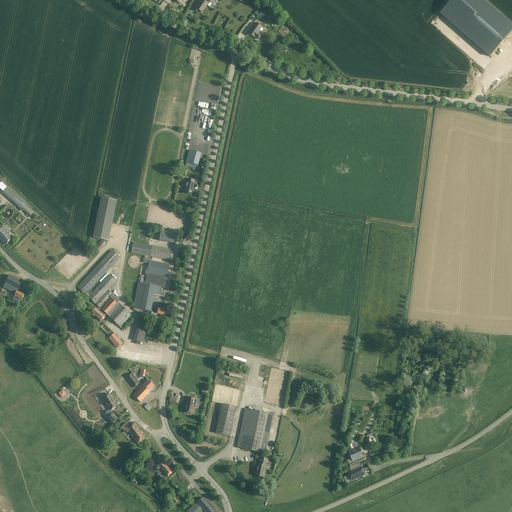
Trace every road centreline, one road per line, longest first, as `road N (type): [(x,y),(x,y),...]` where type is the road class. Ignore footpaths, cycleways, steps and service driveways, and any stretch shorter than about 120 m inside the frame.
road 1 (tertiary): [(167,432),(162,402),(235,51)]
road 2 (tertiary): [(235,51),(312,82),(511,109)]
road 3 (tertiary): [(155,432),(133,413),(56,295),(0,249)]
road 4 (unknown): [(172,353),(126,339),(134,317),(120,291),(116,246),(104,247),(69,286),(44,284)]
road 5 (tertiary): [(316,511),(467,443),(511,411)]
